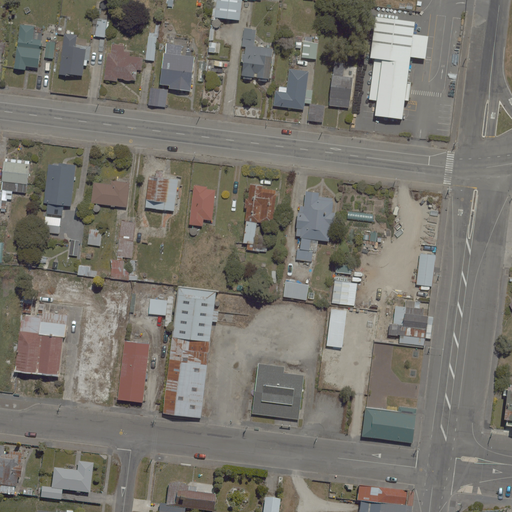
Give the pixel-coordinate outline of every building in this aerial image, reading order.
[(261,0),(214,0),(212,27),(224,28),(225,20),(242,21),(243,13),(248,14),(249,2),(262,3),(261,0)] [(94,16),(93,33),(95,33),(95,36),(106,37),(106,34),(109,34),(110,21),(107,21),(107,17),(94,16)] [(35,23),(20,23),(19,43),(16,43),(15,68),(26,69),(26,66),(40,66),(41,41),(34,41),(35,23)] [(154,32),(149,32),(146,57),(146,58),(156,60),(160,25),(155,25),(154,32)] [(413,30),(374,25),(368,68),(382,70),(375,125),(400,128),(408,67),(421,68),(424,47),(411,45),(413,30)] [(89,58),(86,58),(87,49),(77,48),(78,34),(65,33),(61,73),(84,75),(85,64),(88,65),(89,58)] [(316,58),(318,36),(303,34),(301,57),(316,58)] [(278,42),(243,38),(241,61),(246,61),(244,76),(275,78),(278,42)] [(138,68),(144,69),(146,54),(136,53),(136,50),(127,49),(128,43),(109,40),(104,78),(120,80),(120,77),(137,79),(138,68)] [(186,45),(165,41),(160,85),(149,84),(147,102),(169,105),(171,86),(192,89),(195,55),(185,54),(186,45)] [(220,41),(210,41),(209,52),(220,52),(220,41)] [(56,44),(45,43),(44,58),(55,59),(56,44)] [(348,62),(333,61),(329,105),(349,107),(352,75),(347,74),(348,62)] [(289,68),(287,85),(280,85),(279,90),(275,90),(273,103),(305,107),(306,103),(313,104),(315,89),(307,88),(309,70),(289,68)] [(324,107),(310,107),(309,120),(323,121),(324,107)] [(31,162),(3,160),(3,191),(0,190),(0,208),(8,209),(9,196),(15,196),(16,192),(29,193),(31,162)] [(79,163),(51,160),(45,203),(73,206),(79,163)] [(182,177),(150,173),(146,206),(168,208),(168,214),(172,215),(173,210),(175,211),(176,204),(179,205),(182,177)] [(111,182),(94,181),(93,202),(112,204),(112,208),(116,208),(117,204),(128,205),(130,178),(112,177),(111,182)] [(259,221),(262,222),(276,223),(279,187),(264,186),(264,183),(251,181),(250,196),(245,196),(244,206),(248,206),(244,241),(247,242),(247,249),(268,251),(270,235),(261,234),(257,234),(259,221)] [(216,186),(195,183),(190,223),(204,225),(205,218),(213,219),(216,186)] [(293,263),(301,264),(302,258),(311,259),(310,265),(317,266),(321,237),(336,239),(342,197),(303,192),(297,234),(302,235),(300,246),(296,246),(293,263)] [(64,215),(45,214),(44,232),(63,233),(64,215)] [(124,257),(134,258),(136,234),(140,234),(141,225),(137,225),(137,218),(121,217),(117,259),(110,259),(109,278),(125,279),(126,273),(129,274),(130,268),(123,268),(124,257)] [(105,230),(90,228),(89,243),(103,244),(105,230)] [(437,253),(421,252),(418,283),(435,284),(437,253)] [(99,265),(79,263),(78,274),(98,276),(99,265)] [(356,296),(358,280),(335,277),(332,302),(367,306),(368,298),(356,296)] [(310,282),(286,279),(284,295),(308,298),(310,282)] [(215,307),(176,302),(170,346),(173,347),(209,351),(215,307)] [(246,305),(228,302),(227,310),(245,312),(246,305)] [(424,305),(395,303),(394,323),(388,322),(388,334),(378,333),(377,341),(425,343),(426,336),(433,337),(434,314),(424,313),(424,305)] [(348,309),(330,307),(327,344),(345,345),(348,309)] [(386,313),(377,314),(377,327),(386,326),(386,313)] [(66,337),(19,331),(12,379),(59,385),(66,337)] [(209,351),(173,347),(163,421),(198,426),(209,351)] [(150,356),(123,352),(115,409),(142,413),(150,356)] [(303,386),(254,379),(247,428),(297,435),(303,386)] [(511,379),(510,380),(509,385),(504,384),(503,395),(506,395),(503,414),(507,415),(506,423),(511,423),(511,379)] [(417,422),(369,416),(365,445),(413,452),(417,422)] [(16,447),(0,444),(0,493),(16,496),(23,454),(15,453),(16,447)] [(52,482),(42,481),(41,499),(62,500),(63,491),(89,493),(90,463),(78,462),(78,471),(52,470),(52,482)] [(171,481),(168,505),(213,511),(216,487),(171,481)] [(279,511),(281,497),(265,496),(263,511),(279,511)] [(401,511),(402,503),(358,497),(356,511),(401,511)]
